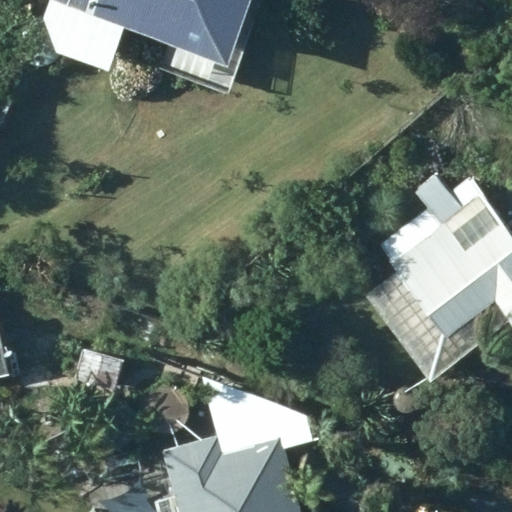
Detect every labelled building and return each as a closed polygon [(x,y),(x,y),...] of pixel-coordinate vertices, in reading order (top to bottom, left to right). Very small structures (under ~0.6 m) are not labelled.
[(125,0),(234,33),(243,0),(125,0)] [(454,59),(435,33),(414,49),(434,75),(454,59)] [(0,122),(12,101),(0,95),(0,122)] [(511,234),(471,178),(452,192),(438,173),(415,190),(429,209),(380,242),(450,339),(494,307),(511,330),(511,234)] [(76,382),(118,394),(129,350),(87,340),(76,382)] [(300,511),(281,437),(273,440),(266,413),(210,427),(213,440),(160,454),(175,511),(300,511)]
